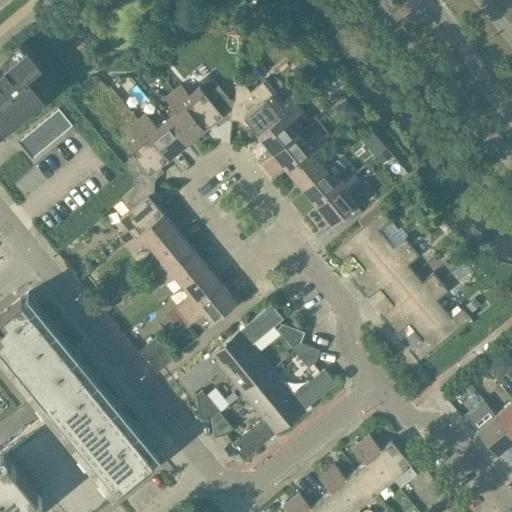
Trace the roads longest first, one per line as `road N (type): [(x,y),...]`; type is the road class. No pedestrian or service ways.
road 1 (residential): [(285,236),(250,263),(189,193),(191,173),(219,151),(239,153),(297,226)]
road 2 (residential): [(208,466),(32,255)]
road 3 (residential): [(376,382),(256,481),(218,478),(208,466)]
road 4 (residential): [(511,509),(441,425),(411,421),(376,382)]
road 5 (residential): [(376,382),(347,347),(347,309),(285,236)]
road 6 (tertiary): [(429,0),(511,116)]
